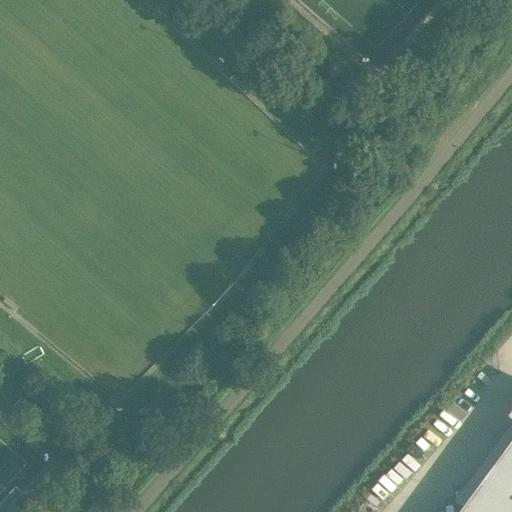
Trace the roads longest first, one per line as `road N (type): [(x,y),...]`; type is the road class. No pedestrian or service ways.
road 1 (unclassified): [(130,511),(511,74)]
road 2 (track): [(364,511),(511,340)]
